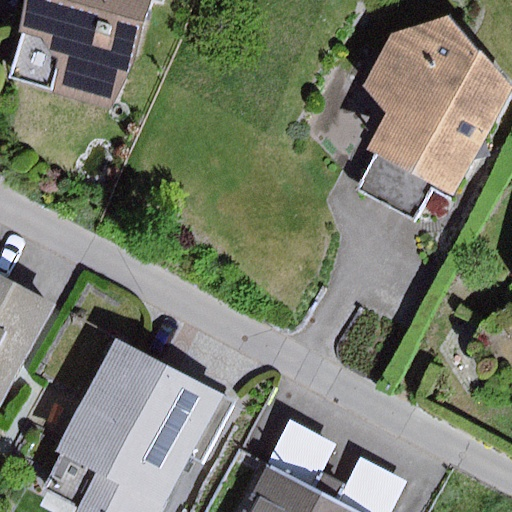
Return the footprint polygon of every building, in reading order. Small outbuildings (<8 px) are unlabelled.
[(144,0),(31,0),(22,31),(42,37),(52,58),(60,61),(51,91),(111,109),(144,0)] [(450,17),(394,35),(366,87),(387,114),(368,152),(376,156),(432,186),(453,196),(511,90),(450,17)] [(432,186),(376,156),(358,190),(414,220),(432,186)] [(0,405),(56,306),(0,274),(0,405)] [(511,306),(479,325),(485,372),(511,376),(511,306)] [(235,403),(116,340),(57,451),(97,472),(76,510),(79,511),(161,511),(191,457),(203,463),(235,403)] [(291,421),(267,467),(314,492),(338,446),(291,421)] [(359,459),(337,504),(351,511),(390,511),(406,482),(359,459)] [(314,492),(267,467),(243,511),(351,511),(337,504),(314,492)]
